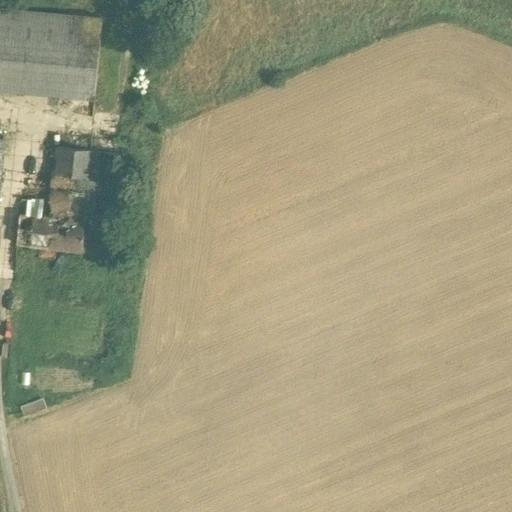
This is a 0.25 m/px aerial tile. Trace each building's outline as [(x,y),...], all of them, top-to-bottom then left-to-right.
[(21,10),(0,7),(0,88),(14,89),(21,10)] [(103,17),(21,10),(14,89),(95,97),(103,17)] [(93,150),(59,145),(53,202),(43,200),(41,215),(20,212),(17,243),(82,251),(82,250),(93,150)] [(93,150),(82,250),(105,253),(117,153),(93,150)] [(43,200),(22,198),(20,212),(41,215),(43,200)]
